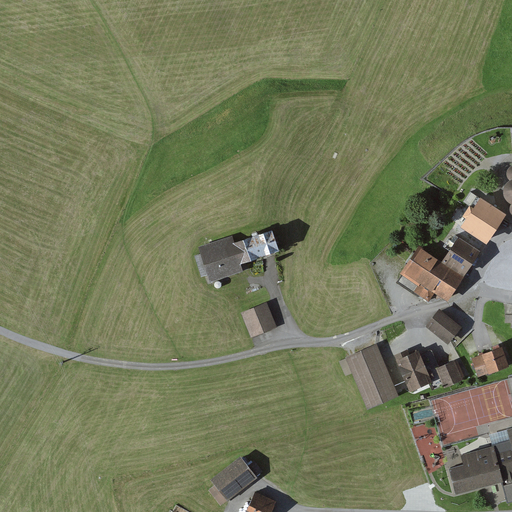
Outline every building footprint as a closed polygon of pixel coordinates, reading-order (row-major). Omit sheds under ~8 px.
[(459,225),(485,241),(504,212),(478,196),(459,225)] [(203,246),(214,281),(242,272),(238,262),(277,250),(271,230),(236,241),(235,236),(203,246)] [(448,298),(480,246),(455,231),(439,258),(417,244),(395,279),(427,299),(433,289),(448,298)] [(242,314),(252,338),(277,328),(268,304),(242,314)] [(427,326),(449,342),(463,325),(440,308),(427,326)] [(369,408),(400,395),(379,343),(347,356),(369,408)] [(473,358),(480,376),(509,365),(502,348),(473,358)] [(410,389),(433,379),(420,349),(397,359),(410,389)] [(445,387),(464,379),(455,359),(437,367),(445,387)] [(463,463),(450,466),(455,488),(503,476),(509,500),(511,499),(511,426),(508,427),(511,440),(460,453),(463,463)] [(210,481),(227,501),(256,478),(239,458),(210,481)] [(272,511),(277,505),(251,492),(240,511),(272,511)]
